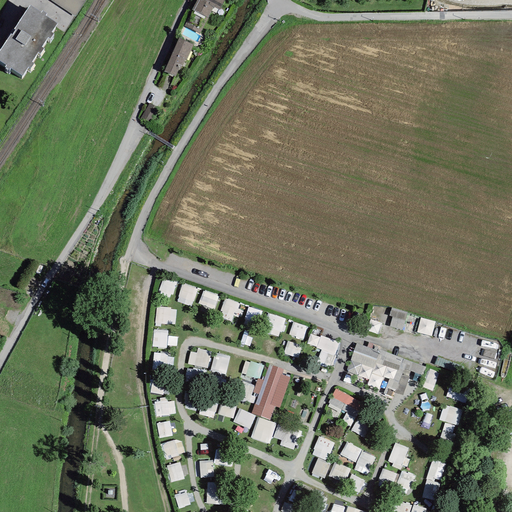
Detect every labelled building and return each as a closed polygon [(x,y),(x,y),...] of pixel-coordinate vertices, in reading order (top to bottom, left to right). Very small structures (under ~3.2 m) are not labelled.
[(86,0),(50,0),(75,16),(86,0)] [(225,0),(196,0),(191,10),(207,19),(214,7),(219,10),(225,0)] [(11,34),(0,49),(0,61),(6,65),(4,67),(9,70),(11,68),(22,76),(28,67),(30,69),(34,63),(31,62),(37,53),(40,54),(43,48),(41,47),(47,38),(49,39),(53,34),(51,32),(57,24),(45,16),(46,13),(42,10),(40,13),(30,6),(14,29),(15,30),(12,35),(11,34)] [(192,44),(189,43),(179,38),(164,71),(175,76),(179,65),(182,66),(185,60),(186,61),(193,45),(192,44)] [(150,103),(140,118),(149,123),(158,108),(150,103)] [(163,279),(160,293),(172,296),(175,281),(163,279)] [(183,282),(178,300),(193,304),(199,286),(183,282)] [(199,307),(213,312),(219,292),(205,288),(199,307)] [(240,317),(241,299),(224,298),(223,317),(240,317)] [(158,304),(156,321),(176,323),(178,306),(158,304)] [(248,305),(245,322),(259,324),(262,307),(248,305)] [(406,328),(408,309),(392,307),(390,326),(406,328)] [(192,324),(195,313),(185,310),(182,322),(192,324)] [(265,331),(282,334),(286,316),(269,312),(265,331)] [(421,316),(418,331),(433,333),(436,318),(421,316)] [(369,329),(380,330),(381,320),(370,319),(369,329)] [(289,333),(303,337),(308,325),(294,320),(289,333)] [(154,327),(154,345),(168,345),(168,328),(154,327)] [(311,331),(307,343),(321,347),(317,361),(332,366),(340,340),(311,331)] [(170,334),(168,343),(177,344),(178,335),(170,334)] [(288,339),(284,351),(297,356),(302,344),(288,339)] [(379,352),(356,344),(350,360),(373,369),(375,363),(379,352)] [(189,363),(209,365),(211,350),(190,348),(189,363)] [(380,350),(379,352),(375,363),(396,371),(399,372),(403,359),(380,350)] [(154,351),(154,367),(171,368),(172,351),(154,351)] [(216,351),(212,369),(227,372),(231,354),(216,351)] [(246,358),(242,372),(260,377),(264,364),(246,358)] [(426,367),(403,359),(399,372),(396,371),(393,379),(388,378),(382,394),(392,398),(394,393),(402,396),(409,377),(408,377),(410,371),(423,376),(426,367)] [(275,405),(281,406),(291,372),(269,365),(264,378),(258,376),(253,391),(258,393),(252,412),(271,418),(275,405)] [(206,367),(187,368),(188,379),(206,378),(206,367)] [(436,388),(438,369),(427,368),(425,387),(436,388)] [(437,394),(452,398),(458,378),(443,373),(437,394)] [(447,402),(441,417),(458,423),(464,409),(447,402)] [(222,403),(220,413),(233,416),(236,406),(222,403)] [(239,407),(234,420),(251,427),(256,413),(239,407)] [(408,425),(424,432),(431,419),(415,411),(408,425)] [(360,415),(352,428),(364,435),(372,423),(360,415)] [(257,417),(254,438),(272,441),(275,419),(257,417)] [(158,421),(160,436),(173,434),(171,419),(158,421)] [(452,441),(456,422),(445,420),(441,439),(452,441)] [(301,430),(278,422),(273,438),(295,446),(301,430)] [(318,435),(313,454),(330,457),(334,439),(318,435)] [(185,452),(183,437),(163,441),(165,456),(185,452)] [(347,440),(341,453),(356,460),(362,446),(347,440)] [(395,441),(389,462),(404,466),(411,446),(395,441)] [(362,448),(355,468),(369,473),(376,453),(362,448)] [(312,472),(324,477),(332,462),(319,456),(312,472)] [(258,473),(261,462),(246,458),(243,469),(258,473)] [(168,464),(171,480),(190,475),(186,459),(168,464)] [(337,460),(330,474),(345,481),(352,467),(337,460)] [(436,499),(446,464),(432,460),(422,495),(436,499)] [(197,475),(213,474),(213,462),(197,462),(197,475)] [(393,485),(398,472),(384,466),(379,479),(393,485)] [(405,469),(398,483),(408,488),(415,474),(405,469)] [(353,472),(347,484),(361,490),(366,478),(353,472)] [(208,480),(207,502),(223,502),(224,481),(208,480)] [(282,509),(287,511),(295,511),(300,503),(298,502),(303,492),(293,487),(282,509)] [(186,490),(175,493),(179,506),(190,502),(186,490)] [(398,498),(391,511),(409,511),(413,504),(398,498)] [(415,502),(410,511),(434,511),(415,502)]
